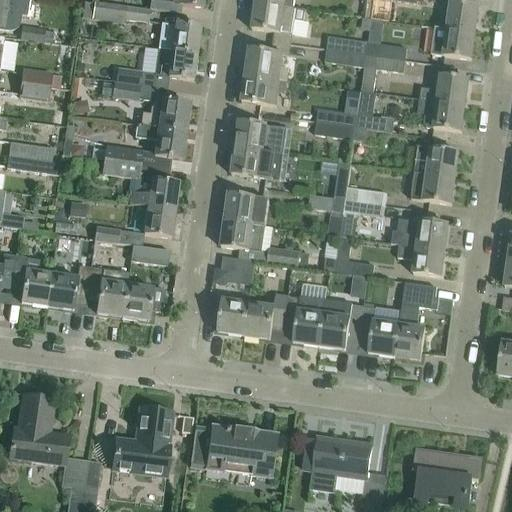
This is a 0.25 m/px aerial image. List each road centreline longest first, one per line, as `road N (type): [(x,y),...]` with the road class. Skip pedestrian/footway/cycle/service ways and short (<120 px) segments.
road 1 (residential): [(457,422),(511,31)]
road 2 (residential): [(178,379),(232,0)]
road 3 (residential): [(457,422),(178,379)]
road 4 (residential): [(178,379),(0,353)]
